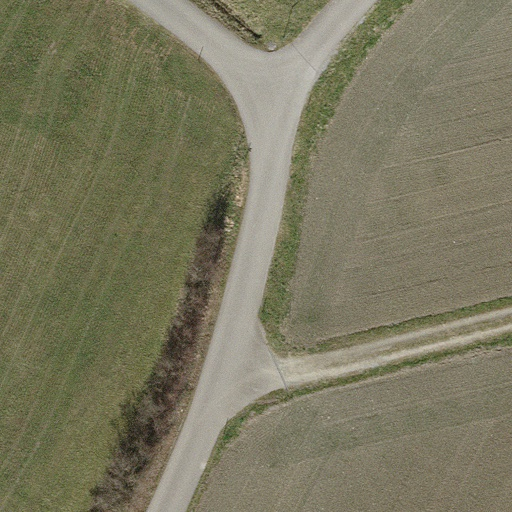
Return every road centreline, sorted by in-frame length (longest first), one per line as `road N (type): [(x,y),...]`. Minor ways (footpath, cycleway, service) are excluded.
road 1 (track): [(282,91),(230,387),(511,326)]
road 2 (track): [(157,0),(282,91)]
road 3 (residential): [(175,511),(230,387)]
road 4 (track): [(282,91),(371,0)]
